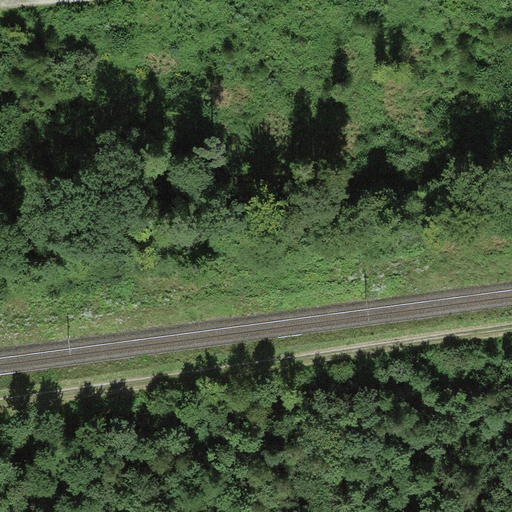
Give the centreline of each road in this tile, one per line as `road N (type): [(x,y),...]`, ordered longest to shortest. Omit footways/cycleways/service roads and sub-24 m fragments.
road 1 (track): [(0,403),(511,327)]
road 2 (track): [(511,264),(0,334)]
